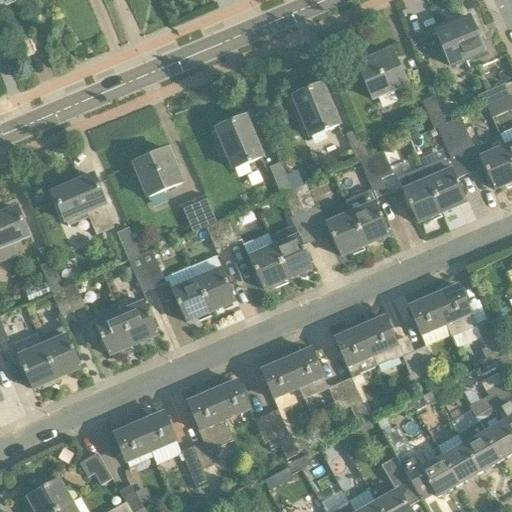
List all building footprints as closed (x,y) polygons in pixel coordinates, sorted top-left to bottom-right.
[(436,35),(442,50),(450,69),(484,55),(480,46),(469,21),(436,35)] [(406,90),(399,72),(391,53),(358,67),(361,76),(362,76),(374,104),(396,94),(406,90)] [(488,108),(510,98),(505,86),(478,98),(484,110),(488,108)] [(339,129),(329,105),(321,87),(307,93),(308,94),(294,100),(311,141),(339,129)] [(433,98),(422,103),(434,130),(446,125),(433,98)] [(488,108),(493,120),(511,111),(511,102),(510,98),(488,108)] [(457,105),(444,104),(443,117),(456,118),(457,105)] [(262,161),(252,138),(245,119),(231,125),(231,126),(217,132),(234,173),(262,161)] [(511,166),(505,150),(505,149),(501,139),(475,151),(461,120),(449,125),(470,175),(484,169),(489,182),(490,182),(495,192),(511,184),(511,166)] [(456,181),(470,175),(449,125),(447,126),(438,130),(438,131),(451,160),(448,162),(447,161),(423,171),(427,181),(441,215),(465,205),(461,195),(462,194),(456,181)] [(360,163),(370,159),(358,131),(346,136),(358,163),(360,162),(360,163)] [(183,187),(176,170),(168,151),(159,155),(160,156),(134,166),(148,201),(183,187)] [(372,158),(382,181),(394,176),(384,153),(372,158)] [(382,181),(372,158),(370,159),(360,163),(373,191),(377,200),(388,195),(382,181)] [(284,196),(293,192),(281,165),(270,170),(282,196),(283,195),(284,196)] [(114,230),(100,197),(99,193),(99,192),(94,178),(53,195),(66,226),(89,216),(97,236),(114,230)] [(418,225),(441,215),(427,181),(402,192),(412,216),(413,215),(418,225)] [(295,191),(305,214),(316,209),(306,187),(295,191)] [(293,219),(305,214),(295,191),(293,192),(284,196),(293,219)] [(205,198),(193,203),(204,229),(216,224),(205,198)] [(385,227),(375,204),(351,214),(350,215),(364,248),(388,238),(384,228),(385,227)] [(29,241),(24,229),(22,225),(23,224),(17,210),(0,217),(0,252),(15,247),(29,241)] [(341,258),(364,248),(350,215),(325,225),(335,249),(336,248),(341,258)] [(219,224),(228,247),(240,242),(230,220),(219,224)] [(217,252),(228,247),(219,224),(207,229),(217,252)] [(141,258),(129,230),(117,235),(124,251),(129,262),(129,263),(141,258)] [(273,248),(287,281),(311,271),(307,261),(308,261),(298,237),(273,248)] [(264,292),(287,281),(273,248),(248,259),(258,282),(259,282),(264,292)] [(141,258),(155,290),(167,285),(152,253),(141,258)] [(143,295),(155,290),(141,258),(129,263),(143,295)] [(64,291),(53,263),(41,268),(53,297),(65,292),(64,291)] [(196,280),(210,315),(234,304),(230,294),(231,294),(221,270),(196,280)] [(187,325),(210,315),(196,280),(171,291),(181,315),(182,315),(187,325)] [(65,292),(74,314),(86,309),(76,286),(64,291),(65,292)] [(446,327),(450,338),(475,327),(459,289),(434,299),(446,327)] [(62,319),(74,314),(65,292),(53,297),(62,319)] [(409,310),(421,338),(446,327),(434,299),(409,310)] [(118,313),(133,348),(157,337),(153,327),(154,327),(143,303),(118,313)] [(110,358),(133,348),(118,313),(94,324),(104,348),(105,348),(110,358)] [(0,345),(9,342),(0,320),(0,345)] [(360,331),(377,370),(399,360),(402,359),(385,320),(360,331)] [(501,352),(488,322),(476,327),(486,350),(482,351),(488,364),(496,360),(501,352)] [(42,347),(56,381),(80,371),(76,361),(77,360),(63,329),(39,339),(43,347),(42,347)] [(361,377),(377,370),(360,331),(335,342),(343,360),(352,381),(361,377)] [(503,350),(509,362),(511,360),(511,345),(503,350)] [(33,391),(56,381),(42,347),(17,358),(27,382),(28,381),(33,391)] [(414,354),(424,376),(435,371),(425,349),(414,354)] [(286,363),(299,392),(300,392),(304,401),(328,391),(311,352),(286,363)] [(411,382),(424,376),(414,354),(402,359),(411,382)] [(511,367),(506,356),(497,361),(507,379),(511,376),(511,367)] [(274,403),(299,392),(286,363),(261,374),(274,403)] [(487,366),(478,371),(480,376),(490,372),(487,366)] [(461,379),(460,386),(472,388),(473,381),(461,379)] [(341,386),(350,409),(351,408),(359,428),(371,423),(352,381),(341,386)] [(225,424),(226,424),(250,413),(237,384),(213,395),(225,424)] [(339,413),(350,409),(341,386),(329,391),(339,413)] [(234,443),(226,424),(225,424),(213,395),(188,405),(199,432),(198,433),(203,445),(193,449),(202,472),(203,472),(215,467),(209,454),(234,443)] [(416,412),(425,408),(420,398),(411,403),(416,412)] [(478,425),(500,463),(511,456),(511,399),(476,420),(479,425),(478,425)] [(406,417),(416,412),(411,403),(401,408),(406,417)] [(277,440),(286,462),(298,457),(279,412),(267,417),(277,440)] [(139,426),(151,455),(177,445),(164,416),(139,426)] [(256,422),(266,445),(277,440),(267,417),(256,422)] [(480,475),(500,463),(478,425),(457,437),(463,446),(480,475)] [(129,466),(151,455),(139,426),(114,437),(127,467),(129,466)] [(396,460),(421,502),(424,507),(459,487),(442,458),(421,470),(413,458),(415,456),(398,428),(384,436),(392,450),(397,459),(396,460)] [(354,445),(350,436),(349,435),(339,440),(344,450),(354,445)] [(275,443),(268,446),(271,452),(278,449),(275,443)] [(480,475),(463,446),(442,458),(459,487),(480,475)] [(210,486),(203,472),(202,472),(193,449),(181,454),(197,492),(210,486)] [(112,481),(98,456),(81,466),(89,480),(95,476),(102,487),(112,481)] [(307,457),(288,466),(292,476),(312,466),(307,457)] [(407,511),(407,510),(421,502),(396,460),(383,467),(397,492),(375,504),(380,511),(407,511)] [(273,478),(264,483),(269,493),(279,488),(273,478)] [(34,511),(58,511),(71,505),(58,481),(37,493),(37,494),(28,500),(34,511)] [(130,511),(138,511),(144,509),(143,507),(136,495),(132,487),(120,494),(127,505),(130,511)] [(231,508),(240,503),(236,495),(227,500),(231,508)]
